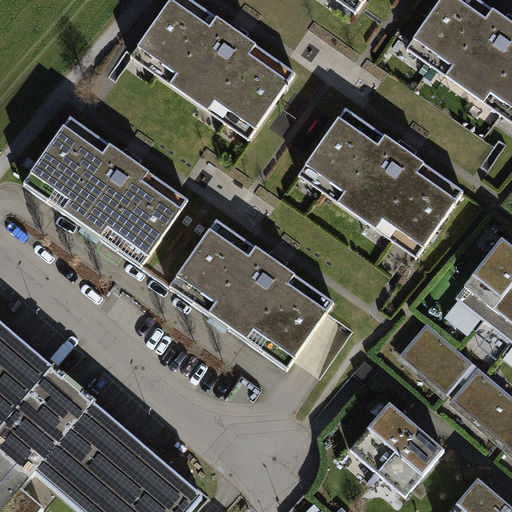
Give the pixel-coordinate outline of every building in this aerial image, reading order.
[(184,0),(177,0),(137,59),(256,139),(298,77),(235,34),(184,0)] [(347,0),(365,12),(372,0),(347,0)] [(511,29),(468,0),(444,0),(409,51),(511,120),(511,29)] [(350,117),(307,180),(426,260),(468,198),(404,154),(350,117)] [(72,123),(30,185),(148,265),(191,203),(129,161),(72,123)] [(218,226),(175,288),(294,368),(336,306),(275,264),(218,226)] [(511,246),(505,240),(456,299),(484,323),(511,289),(511,246)] [(511,289),(484,323),(511,345),(511,289)] [(474,366),(428,326),(399,359),(444,399),(474,366)] [(0,330),(0,448),(32,476),(74,511),(191,511),(201,501),(0,330)] [(511,399),(474,366),(444,399),(486,436),(511,406),(511,399)] [(373,476),(418,424),(391,399),(343,452),(373,476)] [(511,406),(486,436),(511,458),(511,406)] [(445,448),(418,424),(373,476),(401,500),(445,448)] [(0,511),(36,511),(16,494),(32,476),(0,448),(0,511)] [(495,511),(502,504),(476,479),(446,511),(495,511)] [(349,511),(339,501),(327,511),(349,511)]
